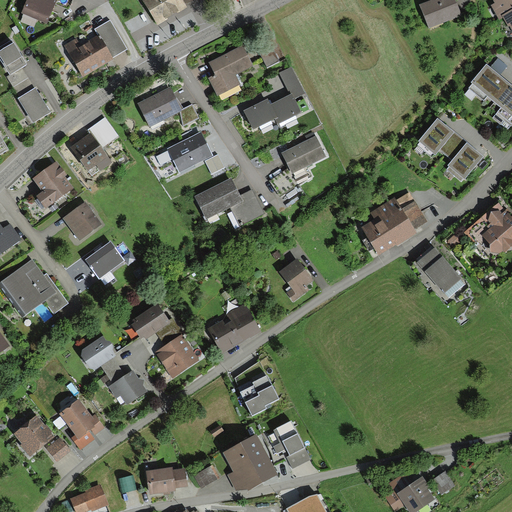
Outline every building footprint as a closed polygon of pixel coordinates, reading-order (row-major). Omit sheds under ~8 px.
[(27,0),(22,13),(47,23),(56,0),(27,0)] [(142,0),(157,25),(188,7),(186,4),(193,0),(142,0)] [(451,0),(434,0),(421,6),(429,25),(457,14),(451,0)] [(503,17),(511,12),(511,0),(496,0),(498,3),(491,6),(498,19),(503,17)] [(511,12),(503,17),(511,34),(511,12)] [(112,58),(127,49),(110,20),(95,29),(99,35),(112,58)] [(65,45),(83,76),(113,60),(112,58),(99,35),(80,47),(76,39),(65,45)] [(257,46),(267,67),(285,58),(275,37),(257,46)] [(0,58),(10,75),(22,67),(28,64),(12,39),(0,46),(0,58)] [(254,65),(243,44),(209,62),(215,74),(209,78),(218,95),(240,84),(235,75),(254,65)] [(500,59),(493,67),(503,75),(510,67),(500,59)] [(290,94),(271,104),(278,118),(275,119),(278,124),(302,112),(295,98),(305,93),(292,66),(279,73),(290,94)] [(485,66),(467,88),(482,100),(486,95),(493,100),(506,84),(485,66)] [(10,75),(7,77),(13,87),(28,77),(22,67),(10,75)] [(28,77),(13,87),(20,97),(35,88),(28,77)] [(511,121),(511,88),(506,84),(493,100),(500,106),(496,111),(511,123),(511,121)] [(171,87),(138,104),(150,127),(180,112),(183,110),(182,109),(171,87)] [(50,112),(35,88),(20,97),(18,98),(33,122),(50,112)] [(268,98),(244,111),(253,129),(275,119),(278,118),(271,104),(268,98)] [(180,112),(183,126),(199,118),(192,104),(182,109),(183,110),(180,112)] [(91,133),(101,147),(118,136),(105,117),(89,129),(91,133)] [(420,143),(436,155),(453,134),(438,122),(420,143)] [(201,132),(167,149),(180,173),(213,156),(201,132)] [(91,133),(72,147),(88,170),(97,163),(101,169),(112,161),(101,147),(91,133)] [(0,153),(8,148),(0,135),(0,153)] [(316,135),(281,152),(292,173),(326,156),(316,135)] [(467,146),(450,167),(465,179),(482,158),(467,146)] [(206,161),(212,174),(225,167),(218,155),(206,161)] [(46,209),(74,188),(66,176),(68,175),(57,161),(33,178),(42,191),(36,195),(46,209)] [(232,176),(195,196),(207,220),(230,208),(240,227),(266,214),(253,188),(241,194),(232,176)] [(360,229),(376,253),(424,223),(408,198),(360,229)] [(63,218),(80,241),(102,224),(85,202),(63,218)] [(479,234),(496,253),(511,239),(511,224),(503,214),(479,234)] [(1,224),(0,224),(0,254),(22,239),(10,223),(3,228),(1,224)] [(110,242),(86,259),(100,278),(124,261),(110,242)] [(456,281),(430,248),(415,260),(441,293),(456,281)] [(313,280),(298,258),(280,271),(292,289),(287,292),(293,301),(309,290),(306,285),(313,280)] [(0,283),(0,287),(22,317),(46,300),(54,311),(68,301),(47,272),(43,274),(32,259),(0,283)] [(132,325),(141,338),(144,336),(146,339),(156,333),(170,323),(168,320),(157,303),(133,319),(135,323),(132,325)] [(208,329),(223,354),(263,331),(246,303),(227,313),(223,320),(208,329)] [(170,323),(156,333),(165,346),(182,334),(185,333),(173,316),(168,320),(170,323)] [(0,352),(9,346),(0,332),(0,352)] [(155,353),(172,379),(200,360),(182,334),(165,346),(155,353)] [(114,357),(116,355),(113,350),(114,346),(111,341),(106,341),(103,336),(83,350),(82,356),(90,368),(95,369),(101,366),(114,357)] [(114,357),(101,366),(113,384),(125,375),(114,357)] [(127,405),(147,392),(143,385),(144,380),(139,379),(133,370),(125,375),(113,384),(108,386),(116,399),(121,396),(127,405)] [(279,399),(267,376),(254,382),(255,385),(242,392),(253,415),(265,408),(264,406),(279,399)] [(92,416),(79,399),(60,414),(75,435),(72,438),(81,449),(94,439),(89,432),(92,430),(96,435),(106,427),(96,414),(92,416)] [(15,434),(23,443),(21,445),(30,456),(55,436),(38,415),(15,434)] [(305,448),(291,421),(273,430),(274,432),(267,436),(277,454),(287,449),(290,455),(305,448)] [(248,490),(278,475),(256,434),(223,454),(233,471),(228,475),(237,490),(247,489),(248,490)] [(61,437),(47,449),(58,462),(72,450),(61,437)] [(305,448),(290,455),(287,457),(292,468),(311,459),(305,448)] [(194,477),(201,488),(219,477),(212,466),(194,477)] [(187,487),(185,468),(173,470),(173,467),(146,470),(150,496),(177,492),(177,488),(187,487)] [(446,471),(432,481),(441,495),(455,485),(446,471)] [(413,484),(405,472),(389,483),(395,491),(386,497),(395,511),(396,511),(406,506),(410,511),(417,511),(436,500),(430,491),(432,490),(423,477),(413,484)] [(122,480),(124,493),(133,492),(130,479),(122,480)] [(86,492),(71,499),(76,511),(86,511),(90,511),(93,511),(110,505),(100,483),(85,490),(86,492)] [(310,496),(286,509),(287,511),(327,511),(325,508),(318,495),(310,496)]
